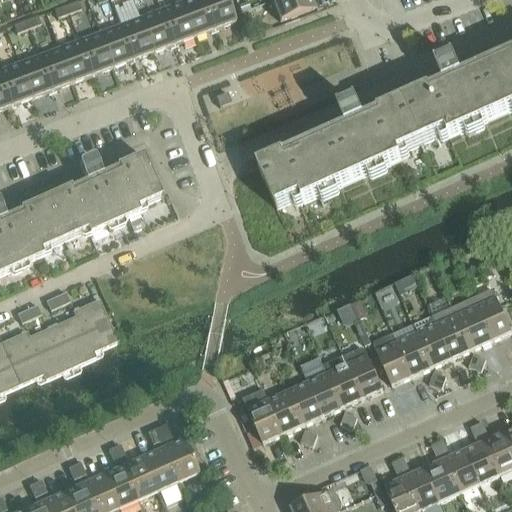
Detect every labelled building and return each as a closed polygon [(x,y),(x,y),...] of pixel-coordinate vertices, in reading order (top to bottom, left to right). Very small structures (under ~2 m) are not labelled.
[(195,0),(180,6),(194,41),(210,35),(211,36),(215,35),(201,0),(195,0)] [(201,0),(215,35),(218,33),(218,32),(235,25),(225,0),(201,0)] [(311,0),(280,0),(272,3),(280,24),(316,11),(311,0)] [(66,9),(69,17),(81,13),(78,5),(66,9)] [(180,6),(160,13),(174,50),(178,49),(177,47),(194,41),(180,6)] [(69,17),(66,9),(54,14),(57,22),(69,17)] [(160,13),(140,21),(153,56),(170,50),(170,52),(174,50),(160,13)] [(25,24),(29,33),(40,28),(37,20),(25,24)] [(120,28),(134,65),(138,64),(137,62),(153,56),(140,21),(120,28)] [(29,33),(25,24),(14,29),(17,37),(29,33)] [(120,28),(100,36),(113,71),(130,65),(130,67),(134,65),(120,28)] [(100,36),(79,44),(93,81),(97,79),(96,78),(113,71),(100,36)] [(79,44),(59,51),(72,87),(88,81),(89,82),(93,81),(79,44)] [(39,59),(52,96),(56,94),(56,93),(72,87),(59,51),(39,59)] [(333,137),(258,170),(277,212),(302,202),(304,207),(511,113),(511,56),(462,79),(455,64),(454,63),(453,65),(440,71),(438,70),(438,72),(442,82),(430,93),(430,94),(365,123),(358,107),(356,106),(356,108),(342,114),(341,114),(340,115),(345,125),(333,137)] [(39,59),(18,67),(32,102),(48,96),(49,97),(52,96),(39,59)] [(0,73),(0,79),(12,111),(16,110),(15,108),(32,102),(18,67),(0,73)] [(0,113),(8,111),(8,113),(12,111),(0,79),(0,113)] [(216,100),(220,110),(232,106),(228,96),(216,100)] [(162,201),(143,159),(117,171),(115,172),(113,167),(100,173),(95,163),(93,162),(80,168),(80,170),(88,190),(73,196),(71,191),(21,214),(18,207),(3,214),(0,208),(0,279),(44,260),(42,255),(87,234),(90,239),(140,217),(138,212),(162,201)] [(38,186),(42,194),(53,189),(50,181),(38,186)] [(42,194),(38,186),(27,191),(30,199),(42,194)] [(492,280),(487,268),(481,271),(486,283),(492,280)] [(397,294),(395,288),(383,293),(386,299),(397,294)] [(473,304),(492,347),(511,337),(511,335),(494,295),(473,304)] [(56,301),(60,310),(70,306),(66,297),(56,301)] [(60,310),(56,301),(46,305),(50,315),(60,310)] [(73,315),(75,320),(76,320),(93,357),(94,357),(118,346),(99,303),(73,315)] [(366,320),(359,304),(350,308),(357,324),(366,320)] [(473,304),(453,313),(472,355),(492,347),(473,304)] [(27,314),(32,323),(41,319),(37,309),(27,314)] [(433,322),(452,364),(472,355),(453,313),(433,322)] [(32,323),(27,314),(18,318),(22,327),(32,323)] [(75,320),(52,331),(71,373),(96,362),(94,357),(93,357),(76,320),(75,320)] [(414,330),(417,338),(433,373),(452,364),(433,322),(414,330)] [(355,327),(360,338),(366,336),(361,324),(355,327)] [(45,378),(44,379),(46,384),(71,373),(52,331),(29,341),(28,341),(45,378)] [(28,341),(29,341),(27,336),(1,347),(20,390),(44,379),(45,378),(28,341)] [(366,336),(360,338),(366,350),(372,348),(366,336)] [(397,347),(412,382),(433,373),(417,338),(397,347)] [(412,382),(397,347),(393,339),(376,346),(375,352),(393,391),(412,382)] [(0,347),(0,398),(20,390),(1,347),(0,347)] [(344,361),(363,404),(384,395),(366,356),(363,352),(344,361)] [(469,371),(475,374),(480,361),(474,359),(469,371)] [(329,378),(328,378),(344,413),(363,404),(344,361),(325,370),(329,378)] [(480,361),(475,374),(482,376),(486,364),(480,361)] [(430,389),(436,391),(440,379),(435,377),(430,389)] [(344,413),(328,378),(309,387),(324,422),(344,413)] [(440,379),(436,391),(442,394),(447,381),(440,379)] [(289,396),(304,430),(324,422),(309,387),(289,396)] [(269,405),(270,404),(265,394),(244,404),(264,449),(285,439),(269,405)] [(289,396),(270,404),(269,405),(285,439),(304,430),(289,396)] [(341,429),(346,431),(351,419),(345,417),(341,429)] [(351,419),(346,431),(353,434),(358,421),(351,419)] [(477,430),(482,442),(489,439),(484,427),(477,430)] [(482,442),(477,430),(472,432),(477,444),(482,442)] [(154,434),(159,446),(165,443),(160,431),(154,434)] [(159,446),(154,434),(148,437),(153,449),(159,446)] [(301,446),(307,449),(312,436),(306,434),(301,446)] [(312,436),(307,449),(314,451),(318,439),(312,436)] [(511,475),(511,454),(504,438),(484,446),(500,481),(511,475)] [(162,452),(177,487),(198,478),(194,469),(202,466),(190,440),(183,443),(162,452)] [(437,448),(443,460),(450,457),(444,445),(437,448)] [(465,455),(480,490),(500,481),(484,446),(465,455)] [(443,460),(437,448),(432,450),(438,462),(443,460)] [(114,452),(120,464),(126,461),(121,449),(114,452)] [(120,464),(114,452),(109,454),(114,466),(120,464)] [(177,487),(162,452),(142,461),(157,496),(177,487)] [(480,490),(465,455),(445,464),(460,499),(480,490)] [(122,470),(138,504),(157,496),(142,461),(122,470)] [(398,465),(403,477),(410,474),(405,462),(398,465)] [(445,464),(425,473),(441,507),(460,499),(445,464)] [(403,477),(398,465),(393,468),(398,480),(403,477)] [(74,470),(80,482),(86,479),(81,467),(74,470)] [(80,482),(74,470),(69,472),(74,484),(80,482)] [(122,470),(102,479),(116,511),(121,511),(138,504),(122,470)] [(425,473),(405,482),(419,511),(430,511),(441,507),(425,473)] [(82,488),(93,511),(116,511),(102,479),(82,488)] [(419,511),(405,482),(385,491),(395,511),(419,511)] [(35,487),(40,499),(47,496),(41,484),(35,487)] [(371,488),(377,500),(383,497),(378,485),(371,488)] [(40,499),(35,487),(29,490),(35,502),(40,499)] [(63,497),(69,511),(93,511),(82,488),(63,497)] [(341,511),(342,511),(342,507),(339,500),(335,497),(331,495),(293,511),(341,511)] [(69,511),(63,497),(43,505),(45,511),(69,511)] [(383,497),(377,500),(382,511),(388,509),(383,497)]
